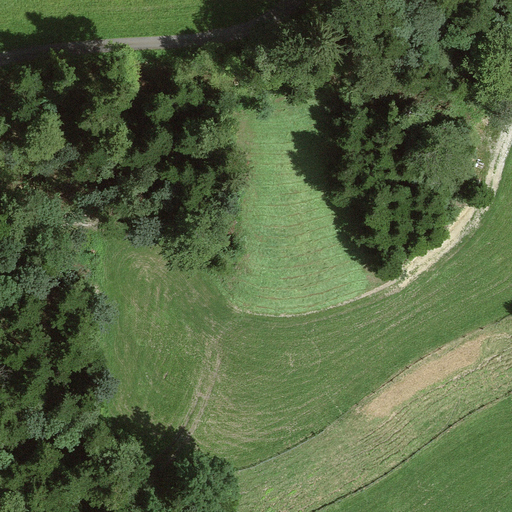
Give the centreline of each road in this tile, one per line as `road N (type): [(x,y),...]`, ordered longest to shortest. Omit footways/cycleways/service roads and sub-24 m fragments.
road 1 (track): [(511,128),(478,227),(403,282),(303,316),(231,307),(200,283)]
road 2 (track): [(0,60),(237,32),(296,0)]
